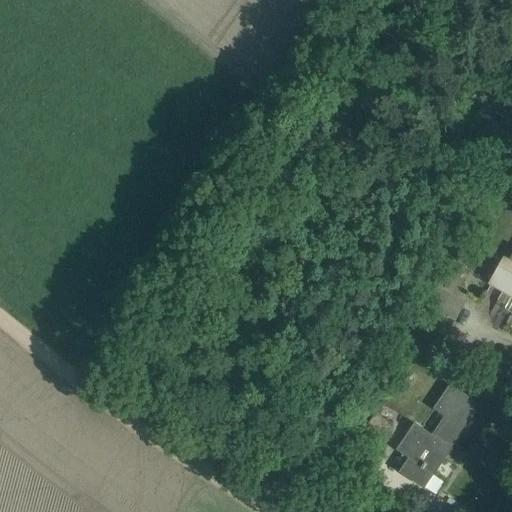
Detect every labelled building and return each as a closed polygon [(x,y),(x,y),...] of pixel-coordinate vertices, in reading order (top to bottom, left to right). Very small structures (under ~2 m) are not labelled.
[(452,248),(434,286),(438,288),(453,295),(471,257),(452,248)] [(493,278),(490,285),(511,297),(511,296),(511,254),(508,262),(503,260),(493,278)] [(438,288),(429,307),(456,321),(466,302),(453,295),(438,288)] [(449,447),(476,406),(450,389),(437,409),(446,415),(432,436),(414,423),(396,451),(408,459),(399,472),(425,489),(452,449),(449,447)] [(358,438),(374,450),(393,426),(375,414),(358,438)]
